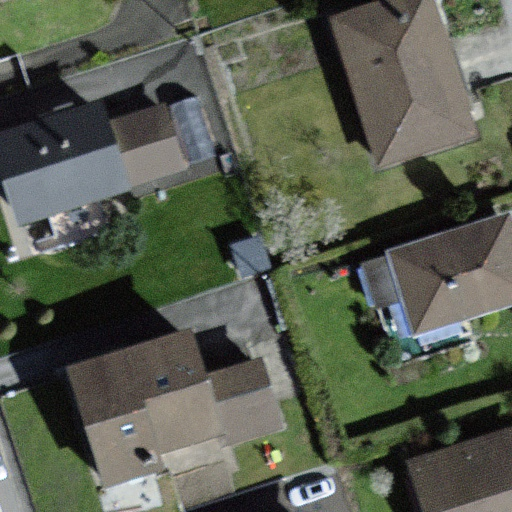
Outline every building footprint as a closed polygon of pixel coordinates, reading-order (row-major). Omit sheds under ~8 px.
[(437,0),(381,0),(331,15),(376,160),(477,129),(437,0)] [(102,98),(0,133),(0,150),(28,228),(191,171),(168,107),(111,126),(102,98)] [(511,211),(395,245),(419,329),(511,302),(511,211)] [(195,331),(75,367),(110,481),(161,465),(155,447),(232,424),(236,436),(279,423),(260,363),(210,379),(195,331)] [(511,511),(511,428),(410,457),(425,511),(511,511)]
